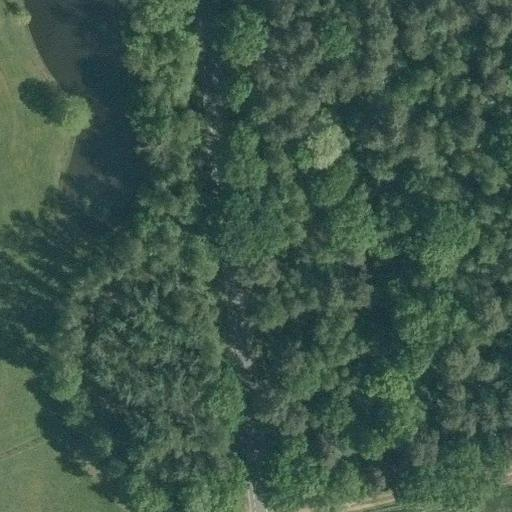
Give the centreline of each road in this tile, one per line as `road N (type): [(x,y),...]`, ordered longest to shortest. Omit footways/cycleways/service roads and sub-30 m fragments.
road 1 (tertiary): [(256,511),(202,0)]
road 2 (track): [(309,511),(511,463)]
